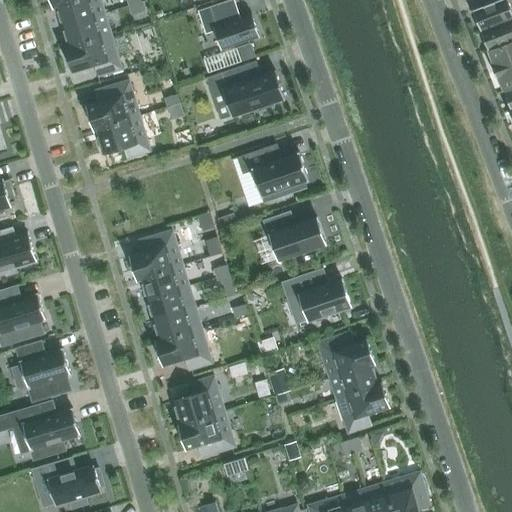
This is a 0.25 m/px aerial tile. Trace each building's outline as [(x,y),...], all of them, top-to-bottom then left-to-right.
[(101,0),(73,0),(57,5),(57,6),(60,14),(59,15),(62,25),(62,26),(105,13),(101,0)] [(241,19),(234,0),(232,0),(198,12),(206,34),(215,30),(221,49),(258,36),(258,37),(260,36),(252,15),(251,15),(251,16),(241,19)] [(481,30),(511,18),(511,0),(485,0),(487,4),(473,10),(481,30)] [(142,2),(129,6),(132,15),(145,11),(142,2)] [(62,26),(62,27),(66,37),(67,37),(69,46),(70,46),(112,34),(105,13),(62,26)] [(511,18),(481,30),(488,51),(511,41),(511,18)] [(69,46),(65,47),(65,49),(67,48),(70,57),(68,57),(72,71),(95,65),(98,77),(122,69),(112,34),(70,46),(69,46)] [(491,63),(494,72),(511,64),(511,41),(488,51),(493,63),(491,63)] [(251,44),(237,48),(242,62),(255,57),(251,44)] [(261,76),(256,61),(206,78),(212,94),(223,90),(232,116),(256,107),(258,111),(274,105),(273,102),(285,98),(276,71),(261,76)] [(139,64),(131,66),(133,73),(141,70),(139,64)] [(511,87),(511,64),(494,72),(497,80),(499,79),(504,91),(511,87)] [(97,130),(96,129),(140,115),(129,80),(95,91),(98,102),(87,106),(94,131),(97,130)] [(181,103),(178,94),(165,98),(168,107),(169,107),(181,103)] [(181,103),(169,107),(171,114),(177,117),(184,115),(181,103)] [(96,129),(97,130),(99,138),(98,139),(102,153),(123,147),(127,158),(151,151),(140,115),(96,129)] [(237,157),(237,158),(243,174),(253,171),(263,202),(307,187),(305,181),(307,180),(308,181),(309,181),(299,151),(298,152),(298,153),(282,159),(277,144),(237,157)] [(0,208),(12,205),(11,203),(17,201),(12,186),(6,188),(4,181),(3,178),(0,179),(0,208)] [(210,213),(198,216),(203,232),(215,228),(210,212),(210,213)] [(270,235),(278,260),(326,244),(317,217),(295,225),(290,212),(264,221),(269,235),(270,235)] [(234,213),(218,219),(222,229),(238,223),(234,213)] [(10,229),(0,231),(0,275),(8,273),(7,269),(35,261),(36,261),(28,233),(27,234),(13,238),(10,229)] [(184,265),(173,230),(138,240),(142,252),(130,255),(134,270),(136,269),(138,278),(137,278),(137,280),(142,279),(141,278),(184,265)] [(190,286),(184,265),(141,278),(142,279),(144,287),(143,288),(146,298),(146,299),(190,286)] [(227,265),(214,269),(217,278),(229,274),(227,265)] [(328,284),(323,269),(282,282),(288,299),(299,295),(308,320),(352,305),(343,279),(328,284)] [(229,274),(217,278),(220,287),(232,283),(229,274)] [(232,283),(220,287),(223,298),(236,294),(232,283)] [(190,286),(146,299),(147,300),(148,299),(150,308),(149,308),(152,319),(153,320),(187,309),(196,307),(190,286)] [(0,340),(2,346),(44,333),(40,322),(45,321),(46,320),(46,319),(38,295),(39,295),(38,293),(37,294),(12,301),(8,288),(0,290),(0,340)] [(248,313),(246,304),(233,308),(236,317),(248,313)] [(196,307),(187,309),(153,320),(153,321),(156,331),(157,331),(160,339),(155,341),(156,341),(202,327),(196,307)] [(202,327),(156,341),(156,342),(158,342),(160,350),(159,351),(163,365),(185,359),(189,370),(213,363),(202,327)] [(317,342),(329,378),(375,362),(375,361),(373,362),(370,353),(372,353),(367,339),(355,342),(351,331),(317,342)] [(273,337),(258,343),(262,355),(278,350),(273,337)] [(41,341),(17,348),(32,402),(71,390),(67,376),(70,376),(71,375),(71,374),(63,350),(64,350),(63,348),(61,349),(62,349),(45,354),(41,341)] [(372,364),(375,363),(375,362),(329,378),(336,398),(382,383),(382,382),(378,383),(375,375),(376,374),(372,364)] [(285,368),(269,374),(275,395),(288,391),(292,390),(285,368)] [(181,424),(179,424),(179,425),(225,411),(215,376),(190,383),(194,395),(173,401),(177,415),(178,415),(181,424)] [(266,379),(255,383),(259,398),(270,394),(266,379)] [(381,384),(382,383),(336,398),(348,433),(372,425),(368,413),(390,406),(385,392),(384,392),(381,384)] [(288,391),(275,395),(279,405),(291,401),(288,391)] [(48,402),(9,413),(0,416),(0,430),(23,424),(34,460),(66,450),(63,440),(79,436),(81,435),(80,434),(73,410),(73,408),(71,408),(71,409),(52,415),(48,402)] [(236,447),(225,411),(179,425),(179,426),(181,425),(183,434),(182,435),(186,449),(198,445),(201,457),(236,447)] [(349,440),(353,453),(362,450),(358,437),(349,440)] [(340,443),(345,456),(353,453),(349,440),(340,443)] [(245,457),(236,460),(224,463),(228,476),(248,470),(245,457)] [(48,480),(56,505),(70,500),(72,508),(87,503),(85,496),(102,491),(100,487),(104,485),(99,468),(95,469),(94,465),(65,474),(61,461),(32,470),(37,484),(48,480)] [(420,471),(385,482),(393,511),(419,511),(419,510),(431,506),(420,471)] [(197,483),(194,473),(184,476),(191,499),(201,496),(197,483)] [(393,511),(385,482),(364,488),(371,511),(393,511)] [(343,495),(348,511),(371,511),(364,488),(343,495)] [(348,511),(343,495),(308,505),(309,511),(348,511)] [(217,511),(215,502),(194,508),(195,511),(217,511)]
